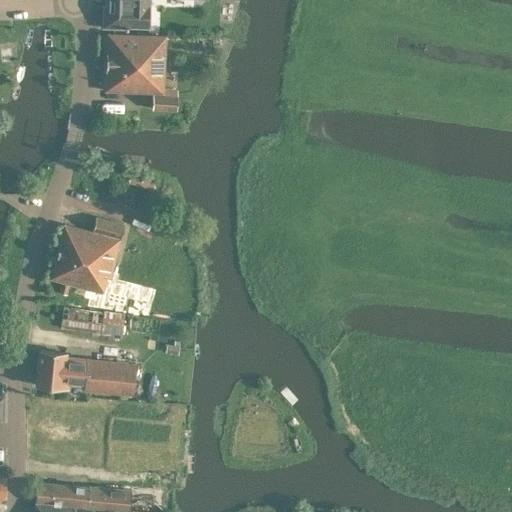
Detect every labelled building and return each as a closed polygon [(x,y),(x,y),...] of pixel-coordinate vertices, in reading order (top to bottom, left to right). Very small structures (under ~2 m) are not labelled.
[(104,0),(104,2),(102,2),(101,25),(126,26),(126,24),(147,24),(148,0),(104,0)] [(161,90),(161,87),(163,33),(106,30),(104,88),(151,89),(161,90)] [(0,46),(0,59),(0,60),(10,59),(10,45),(0,46)] [(151,107),(175,108),(175,87),(161,87),(161,90),(151,89),(151,107)] [(49,276),(100,289),(104,275),(107,276),(121,222),(95,216),(91,230),(63,223),(49,276)] [(99,331),(99,330),(120,331),(121,323),(141,326),(142,324),(176,330),(177,320),(143,313),(102,307),(101,310),(62,306),(60,326),(99,331)] [(34,383),(66,386),(67,376),(83,378),(82,388),(131,393),(134,362),(64,355),(64,351),(38,348),(34,383)] [(129,488),(87,484),(87,485),(36,480),(34,500),(86,504),(86,505),(127,509),(129,488)] [(75,511),(76,506),(34,502),(33,511),(75,511)]
